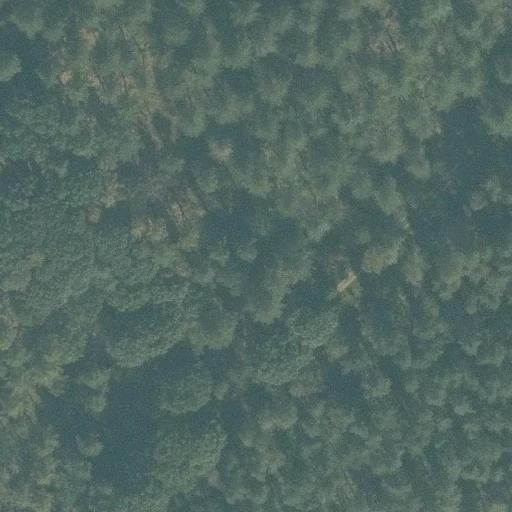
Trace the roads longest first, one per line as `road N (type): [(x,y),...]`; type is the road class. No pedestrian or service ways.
road 1 (track): [(511,119),(271,359)]
road 2 (track): [(271,359),(0,239)]
road 3 (track): [(121,511),(271,359)]
